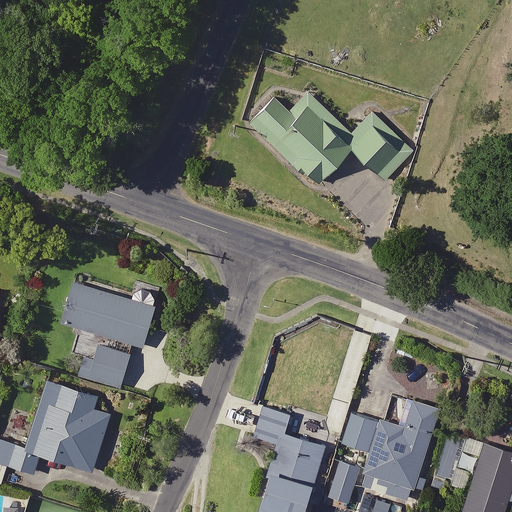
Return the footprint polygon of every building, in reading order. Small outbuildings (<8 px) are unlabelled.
[(316,45),(296,43),(295,57),(315,59),(316,45)] [(352,132),(309,92),(291,110),(276,96),(252,122),(321,188),(356,151),(388,181),(416,151),(373,110),(352,132)] [(158,306),(77,282),(65,322),(146,346),(158,306)] [(133,352),(93,341),(84,375),(124,386),(133,352)] [(101,397),(51,381),(30,450),(97,471),(115,413),(98,408),(101,397)] [(441,408),(397,395),(389,424),(352,413),(343,442),(375,451),(365,484),(407,497),(410,485),(417,487),(441,408)] [(265,510),(272,511),(310,511),(312,505),(325,509),(334,476),(322,472),(330,446),(300,437),(306,415),(267,403),(258,434),(286,442),(265,510)] [(466,438),(449,433),(436,477),(453,482),(466,438)] [(511,449),(486,439),(474,472),(478,474),(463,511),(508,511),(511,502),(511,449)] [(43,455),(1,440),(0,441),(0,460),(36,474),(43,455)]
